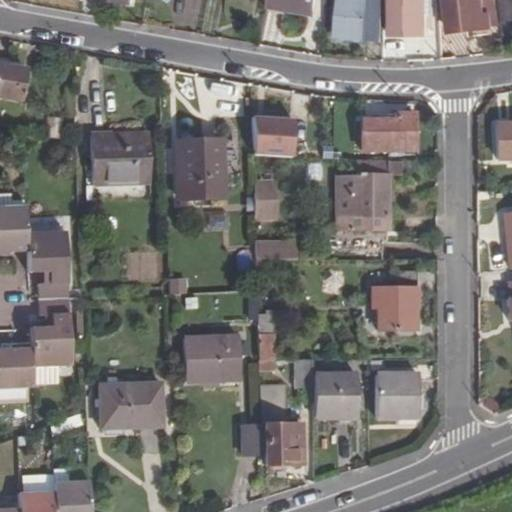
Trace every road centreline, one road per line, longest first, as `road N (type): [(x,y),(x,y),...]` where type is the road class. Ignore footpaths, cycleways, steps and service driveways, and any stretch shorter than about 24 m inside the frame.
road 1 (residential): [(0,18),(314,74),(455,76)]
road 2 (residential): [(461,461),(455,76)]
road 3 (secondary): [(461,461),(331,511)]
